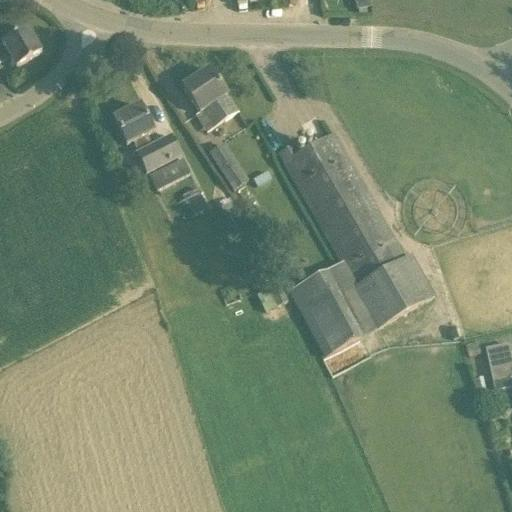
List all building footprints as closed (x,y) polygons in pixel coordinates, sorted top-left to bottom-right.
[(22,26),(42,51),(59,38),(39,13),(22,26)] [(0,65),(9,60),(16,70),(39,56),(24,32),(1,46),(1,47),(0,48),(0,65)] [(208,73),(182,90),(199,117),(203,115),(213,131),(236,115),(208,73)] [(139,109),(113,122),(126,148),(152,135),(139,109)] [(298,157),(293,148),(276,157),(353,291),(339,298),(334,289),(296,309),(324,362),(362,341),(373,336),(434,300),(410,258),(405,261),(333,136),(298,157)] [(146,178),(181,159),(170,138),(135,156),(146,178)] [(207,157),(232,194),(247,184),(222,147),(207,157)] [(182,162),(148,179),(156,194),(189,177),(182,162)] [(197,191),(182,199),(188,210),(202,203),(197,191)] [(231,203),(220,209),(234,235),(246,229),(231,203)] [(278,287),(257,298),(266,315),(287,304),(278,287)] [(511,361),(509,346),(487,351),(495,393),(511,390),(511,361)]
